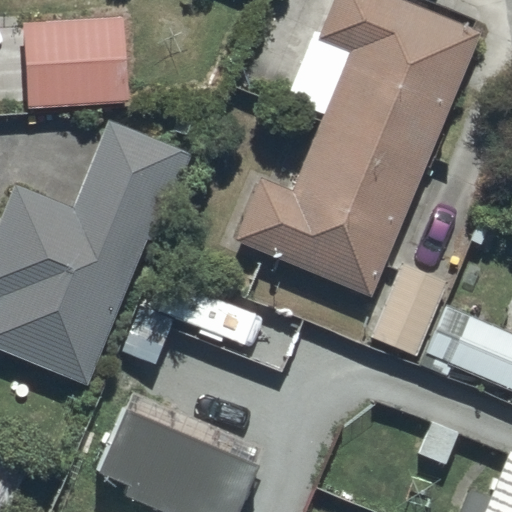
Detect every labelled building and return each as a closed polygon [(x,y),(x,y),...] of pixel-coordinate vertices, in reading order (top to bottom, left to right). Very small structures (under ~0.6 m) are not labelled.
[(368,284),(475,21),(425,0),(326,0),(318,22),(310,18),(281,90),(317,104),(286,181),(257,169),(233,229),(368,284)] [(121,6),(18,11),(24,97),(126,90),(121,6)] [(189,144),(103,108),(67,195),(11,171),(0,198),(0,338),(84,374),(142,235),(149,238),(189,144)] [(400,252),(367,325),(416,344),(446,270),(400,252)] [(511,323),(444,295),(423,343),(511,380),(511,323)] [(511,511),(511,429),(503,426),(476,483),(467,479),(453,511),(511,511)]
